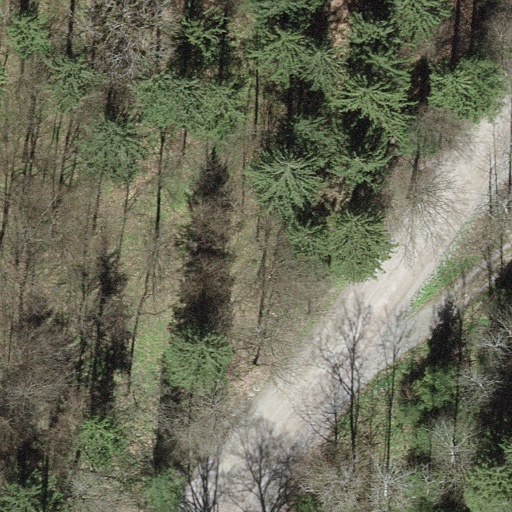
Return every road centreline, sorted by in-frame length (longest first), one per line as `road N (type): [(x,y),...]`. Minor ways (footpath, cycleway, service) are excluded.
road 1 (unclassified): [(222,511),(314,398),(511,117)]
road 2 (track): [(314,398),(511,230)]
